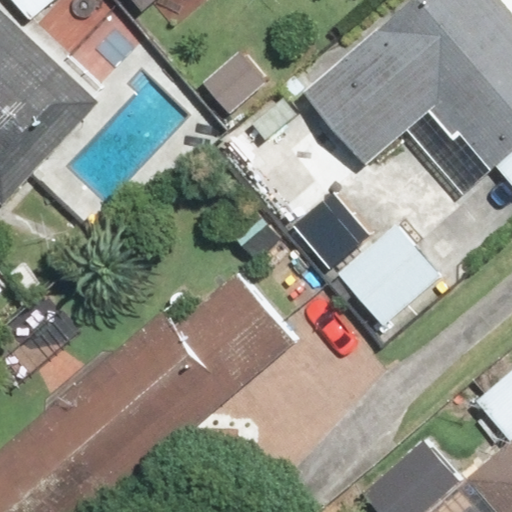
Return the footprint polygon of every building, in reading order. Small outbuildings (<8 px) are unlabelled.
[(0,0),(0,207),(102,94),(31,29),(40,18),(20,0),(0,0)] [(146,0),(158,13),(173,0),(146,0)] [(511,161),(511,0),(417,0),(312,90),(379,170),(416,138),(468,199),(511,161)] [(459,280),(409,220),(346,275),(396,333),(459,280)] [(0,511),(120,511),(302,342),(239,275),(186,325),(172,310),(24,437),(0,415),(0,511)] [(511,511),(511,377),(486,402),(511,429),(511,439),(480,470),(471,461),(416,511),(511,511)]
